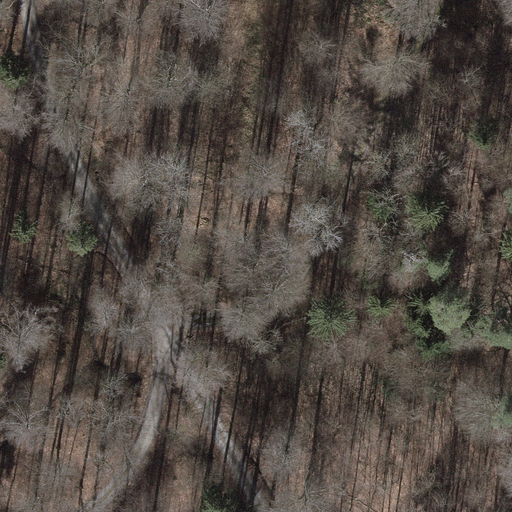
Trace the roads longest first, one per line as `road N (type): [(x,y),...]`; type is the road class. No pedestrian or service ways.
road 1 (track): [(27,0),(56,118),(106,225),(273,511)]
road 2 (track): [(444,0),(314,257),(270,305),(167,331)]
road 3 (track): [(88,511),(130,471),(160,395),(167,331)]
